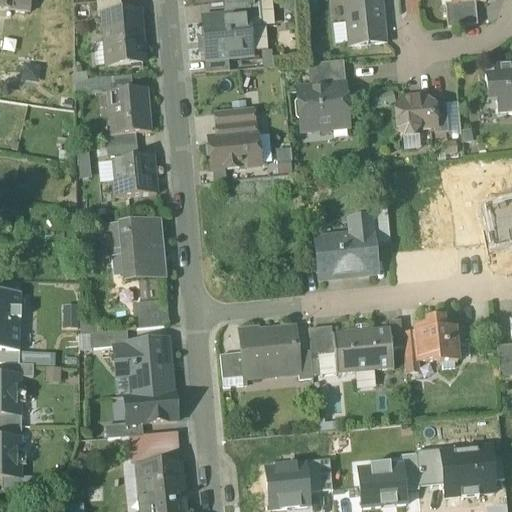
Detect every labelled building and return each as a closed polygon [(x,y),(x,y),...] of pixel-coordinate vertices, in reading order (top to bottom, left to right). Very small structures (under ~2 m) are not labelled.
[(0,0),(0,10),(30,15),(31,0),(0,0)] [(261,30),(265,30),(276,29),(273,0),(268,0),(258,1),(259,13),(261,30)] [(383,46),(378,0),(358,0),(346,1),(348,26),(350,44),(350,49),(383,46)] [(222,5),(224,22),(247,20),(246,14),(259,13),(258,1),(222,5)] [(120,15),(119,4),(95,6),(96,17),(102,17),(120,15)] [(445,6),(446,30),(477,28),(475,5),(456,7),(455,5),(445,6)] [(246,14),(247,20),(250,56),(267,54),(265,30),(261,30),(259,13),(246,14)] [(105,45),(107,69),(142,66),(138,14),(120,15),(102,17),(105,45)] [(250,57),(250,56),(247,20),(224,22),(203,24),(207,61),(228,59),(250,57)] [(336,45),(350,44),(348,26),(334,28),(336,45)] [(107,69),(105,45),(92,46),(94,70),(107,69)] [(228,59),(207,61),(208,76),(229,75),(228,59)] [(307,67),(309,93),(341,89),(342,90),(345,90),(343,64),(307,67)] [(511,113),(511,68),(492,70),(493,79),(484,80),(485,97),(494,97),(495,103),(496,115),(511,113)] [(106,82),(107,95),(108,95),(132,93),(131,79),(106,82)] [(107,95),(106,82),(74,84),(74,99),(108,97),(108,95),(107,95)] [(317,132),(321,136),(327,135),(331,130),(347,128),(345,103),(343,103),(342,90),(341,89),(309,93),(297,94),(300,126),(316,125),(317,132)] [(112,137),(112,139),(135,137),(149,136),(145,92),(132,93),(108,95),(108,97),(112,137)] [(397,134),(403,140),(412,139),(417,133),(434,131),(435,131),(433,108),(424,101),(402,103),(395,111),(397,134)] [(457,106),(445,107),(448,136),(459,135),(457,106)] [(434,131),(434,137),(448,136),(445,107),(433,108),(435,131),(434,131)] [(214,119),(215,131),(254,127),(253,115),(214,119)] [(255,140),(254,127),(215,131),(216,144),(255,140)] [(412,139),(403,140),(404,153),(419,152),(417,133),(412,139)] [(104,138),(105,152),(136,149),(135,137),(112,139),(112,137),(104,138)] [(268,139),(256,140),(259,168),(271,167),(268,139)] [(72,142),(56,140),(55,154),(71,155),(72,142)] [(224,171),(224,173),(238,172),(238,170),(259,168),(256,140),(255,140),(216,144),(212,144),(210,146),(211,157),(209,160),(210,170),(214,172),(224,171)] [(442,146),(443,158),(456,158),(455,145),(442,146)] [(137,161),(136,149),(105,152),(106,166),(116,165),(116,163),(137,161)] [(275,154),(276,173),(290,171),(289,153),(275,154)] [(88,156),(76,157),(78,182),(90,181),(88,156)] [(114,185),(115,202),(155,198),(151,160),(137,161),(116,163),(116,165),(118,182),(113,183),(114,185)] [(116,165),(106,166),(97,166),(99,186),(114,185),(113,183),(118,182),(116,165)] [(511,245),(511,205),(485,212),(494,250),(511,245)] [(369,222),(372,250),(389,248),(386,212),(367,214),(368,222),(369,222)] [(314,244),(318,283),(375,277),(372,250),(369,222),(368,222),(348,224),(349,240),(314,244)] [(123,254),(126,282),(162,278),(157,227),(102,232),(105,256),(123,254)] [(0,354),(19,355),(20,296),(0,295),(0,354)] [(134,306),(137,333),(166,330),(164,304),(134,306)] [(78,320),(80,338),(90,337),(97,336),(95,319),(78,320)] [(442,367),(442,372),(454,371),(453,366),(457,366),(456,361),(455,349),(462,349),(462,348),(461,331),(443,333),(442,321),(426,322),(427,328),(414,329),(415,336),(417,361),(418,365),(438,363),(438,368),(442,367)] [(391,352),(403,351),(401,337),(400,324),(388,325),(389,333),(391,352)] [(349,331),(350,337),(371,335),(370,328),(349,331)] [(308,333),(310,355),(296,356),(298,374),(297,374),(298,384),(312,383),(312,381),(310,358),(333,355),(331,339),(331,331),(308,333)] [(243,381),(244,389),(246,389),(245,379),(297,374),(298,374),(296,356),(294,335),(258,339),(258,333),(239,335),(241,357),(243,381)] [(333,355),(335,378),(393,373),(391,352),(389,333),(371,335),(350,337),(331,339),(333,355)] [(114,350),(127,349),(127,345),(125,334),(97,336),(90,337),(91,352),(114,350)] [(415,336),(401,337),(403,351),(404,363),(417,361),(415,336)] [(78,354),(91,352),(90,337),(80,338),(78,338),(78,354)] [(130,372),(132,401),(171,397),(168,368),(170,368),(167,341),(127,345),(127,349),(114,350),(116,373),(130,372)] [(455,349),(456,361),(469,360),(468,347),(462,348),(462,349),(455,349)] [(499,382),(511,380),(511,367),(510,349),(496,350),(499,382)] [(0,366),(18,367),(19,355),(0,354),(0,366)] [(50,356),(19,355),(18,367),(32,368),(50,369),(50,356)] [(333,355),(310,358),(312,381),(335,378),(333,355)] [(219,359),(221,384),(243,381),(241,357),(219,359)] [(418,378),(418,365),(417,361),(404,363),(405,379),(418,378)] [(0,366),(0,378),(0,380),(18,379),(32,380),(32,368),(18,367),(0,366)] [(44,385),(59,386),(60,372),(45,372),(44,385)] [(245,379),(246,389),(298,384),(297,374),(245,379)] [(18,417),(18,379),(0,380),(0,379),(0,417),(18,418),(18,417)] [(172,397),(171,397),(132,401),(131,401),(131,400),(124,400),(126,427),(127,428),(141,427),(176,424),(174,396),(172,396),(172,397)] [(0,429),(21,430),(20,417),(18,417),(18,418),(0,417),(0,429)] [(316,423),(317,436),(336,435),(336,426),(324,427),(323,422),(316,423)] [(105,429),(107,443),(108,442),(120,441),(127,441),(141,439),(142,439),(141,427),(127,428),(126,427),(105,429)] [(21,430),(0,429),(0,442),(18,442),(18,443),(21,443),(21,430)] [(153,449),(153,454),(178,452),(176,437),(169,437),(152,439),(153,449)] [(130,470),(135,469),(140,469),(154,468),(153,454),(153,449),(142,450),(141,439),(127,441),(130,470)] [(141,439),(142,450),(153,449),(152,439),(142,439),(141,439)] [(127,441),(120,441),(126,511),(139,511),(138,500),(135,469),(130,470),(127,441)] [(18,443),(18,442),(0,442),(0,480),(19,480),(18,443)] [(178,466),(178,452),(153,454),(154,468),(178,466)] [(441,453),(414,456),(414,459),(418,491),(444,489),(440,457),(442,457),(441,453)] [(442,457),(440,457),(444,489),(445,501),(460,500),(460,503),(478,502),(477,498),(493,497),(491,485),(503,484),(501,460),(489,461),(488,453),(442,457)] [(399,460),(400,470),(401,470),(404,496),(418,494),(418,491),(414,459),(399,460)] [(304,466),(304,470),(307,497),(332,494),(328,463),(304,466)] [(138,500),(139,511),(183,511),(178,466),(154,468),(140,469),(143,500),(138,500)] [(360,511),(365,511),(405,508),(404,496),(401,470),(400,470),(389,471),(389,467),(369,469),(369,473),(357,474),(360,511)] [(283,511),(308,510),(307,497),(304,470),(265,474),(268,511),(283,511)] [(19,480),(0,480),(0,493),(33,493),(33,480),(19,480)]
